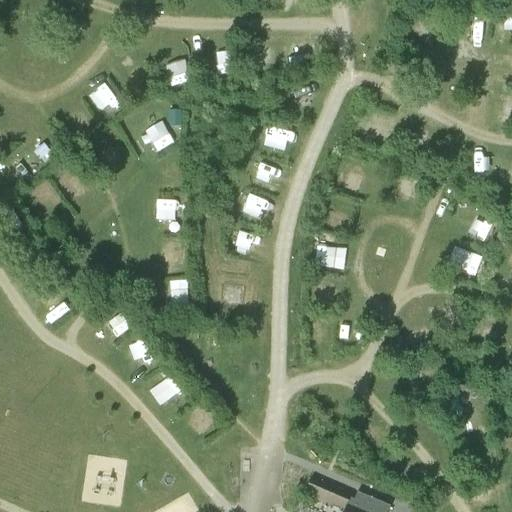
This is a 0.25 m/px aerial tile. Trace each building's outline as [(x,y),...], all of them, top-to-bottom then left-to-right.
[(173,88),(189,84),(184,63),(168,67),(173,88)] [(97,97),(105,115),(121,108),(112,90),(97,97)] [(158,153),(178,141),(165,121),(145,133),(158,153)] [(0,142),(9,136),(0,124),(0,142)] [(358,193),(364,169),(345,164),(339,189),(358,193)] [(83,168),(66,182),(78,197),(95,184),(83,168)] [(396,201),(417,206),(421,185),(401,180),(396,201)] [(246,211),(272,213),(273,196),(247,194),(246,211)] [(43,224),(59,214),(48,197),(32,207),(43,224)] [(179,217),(178,197),(159,197),(159,218),(179,217)] [(328,224),(347,228),(352,208),(332,204),(328,224)] [(476,237),(497,238),(498,217),(476,216),(476,237)] [(257,252),(261,233),(242,230),(239,249),(257,252)] [(324,245),(322,266),(346,268),(347,247),(324,245)] [(481,273),(487,258),(471,251),(464,266),(481,273)] [(337,294),(336,275),(319,276),(320,295),(337,294)] [(191,283),(172,285),(173,299),(193,297),(191,283)] [(111,322),(122,335),(134,326),(123,313),(111,322)] [(418,342),(435,336),(430,320),(413,326),(418,342)] [(146,338),(125,355),(139,371),(159,353),(146,338)] [(163,394),(177,385),(167,370),(153,380),(163,394)] [(467,412),(472,396),(455,390),(449,406),(467,412)] [(209,402),(185,422),(198,437),(221,417),(209,402)] [(388,511),(391,507),(358,493),(355,501),(354,500),(351,506),(347,504),(353,491),(312,475),(307,488),(303,497),(330,508),(332,504),(345,510),(344,511),(388,511)]
